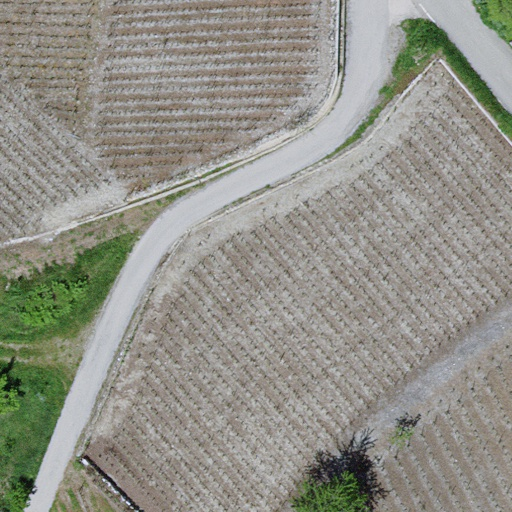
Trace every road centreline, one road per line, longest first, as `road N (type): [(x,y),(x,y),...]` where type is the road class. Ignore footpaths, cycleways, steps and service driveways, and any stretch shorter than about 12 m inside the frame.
road 1 (track): [(49,511),(155,261),(193,222),(330,155),(362,105),(389,0)]
road 2 (unclassified): [(438,0),(511,95)]
